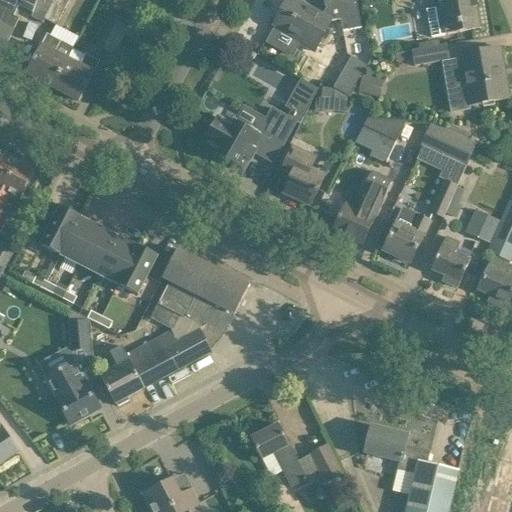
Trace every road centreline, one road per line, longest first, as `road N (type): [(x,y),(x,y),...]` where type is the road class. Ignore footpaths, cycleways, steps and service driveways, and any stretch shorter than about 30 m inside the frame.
road 1 (residential): [(89,466),(297,357),(322,326),(336,290)]
road 2 (secondary): [(336,290),(132,173)]
road 3 (secondary): [(511,374),(336,290)]
road 4 (unclassified): [(132,173),(215,0)]
road 5 (secondary): [(132,173),(0,105)]
